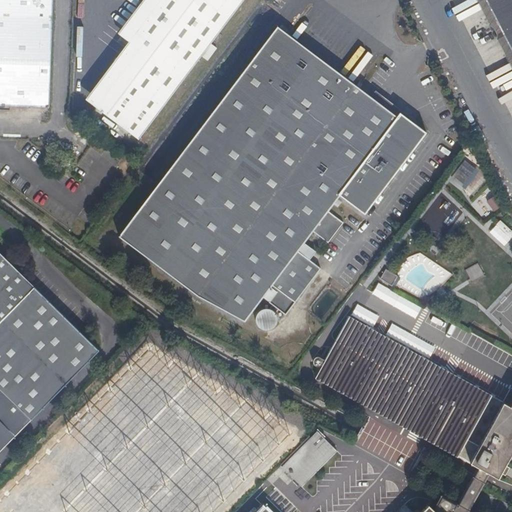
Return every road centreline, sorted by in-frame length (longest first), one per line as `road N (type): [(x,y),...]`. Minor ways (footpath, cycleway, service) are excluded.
road 1 (unknown): [(0,223),(89,306),(108,343),(0,459)]
road 2 (unknown): [(410,73),(441,127),(440,154),(349,269)]
road 3 (unclassified): [(511,165),(428,0)]
